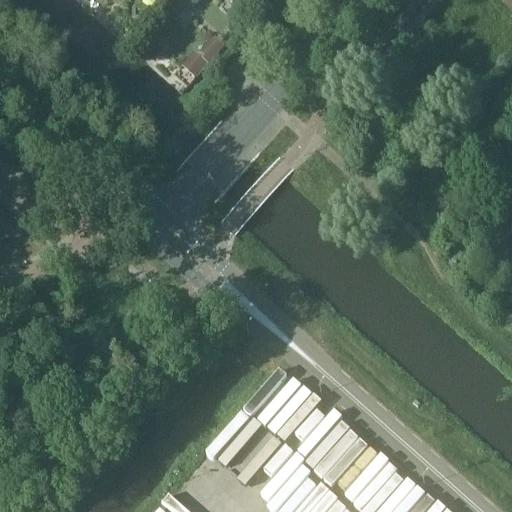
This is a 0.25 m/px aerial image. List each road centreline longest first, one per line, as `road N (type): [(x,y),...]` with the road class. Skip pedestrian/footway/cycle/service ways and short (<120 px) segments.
road 1 (tertiary): [(160,228),(479,511)]
road 2 (tertiary): [(160,228),(363,0)]
road 3 (tertiary): [(160,228),(0,86)]
